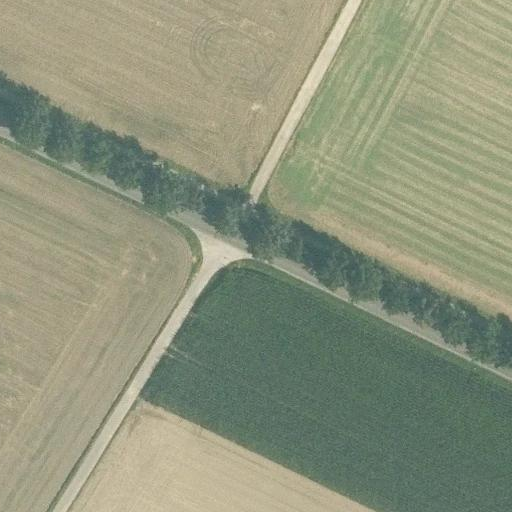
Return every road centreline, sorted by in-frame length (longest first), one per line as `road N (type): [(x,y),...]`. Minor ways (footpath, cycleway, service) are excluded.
road 1 (track): [(63,511),(235,235),(351,0)]
road 2 (tertiary): [(0,122),(511,368)]
